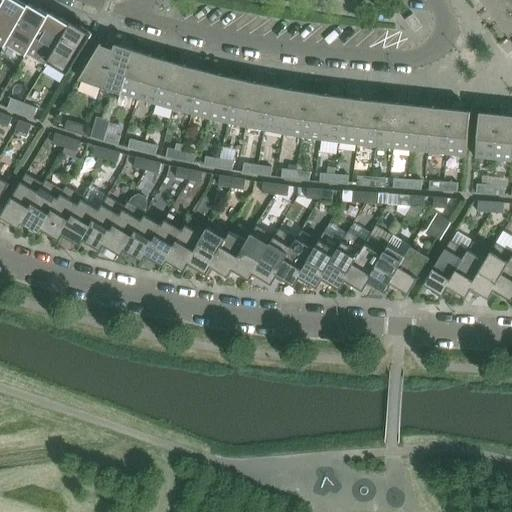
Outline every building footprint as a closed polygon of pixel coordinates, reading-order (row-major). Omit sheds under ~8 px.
[(0,45),(4,48),(29,5),(28,7),(17,0),(16,1),(14,0),(5,0),(0,9),(0,45)] [(480,0),(482,2),(487,8),(485,9),(486,9),(497,0),(480,0)] [(511,0),(497,0),(486,9),(486,10),(488,9),(492,14),(498,22),(511,11),(511,0)] [(26,57),(50,14),(49,16),(38,9),(38,10),(29,5),(4,48),(5,48),(6,45),(26,57)] [(511,34),(511,11),(498,22),(505,30),(507,28),(511,34)] [(47,66),(72,23),(71,23),(70,25),(59,18),(59,19),(50,14),(26,57),(28,54),(47,66)] [(416,32),(423,27),(414,15),(406,20),(416,32)] [(69,75),(93,35),(80,27),(80,28),(72,23),(47,66),(49,63),(69,75)] [(101,87),(115,50),(102,46),(103,44),(101,44),(80,80),(101,87)] [(115,50),(101,87),(103,88),(120,94),(134,51),(124,48),(117,46),(116,45),(115,45),(115,47),(114,50),(115,50)] [(134,51),(120,94),(138,99),(152,55),(151,55),(150,56),(144,54),(134,51)] [(156,105),(168,62),(158,59),(157,62),(150,60),(138,99),(156,105)] [(175,110),(185,70),(177,68),(178,65),(168,62),(156,105),(161,106),(175,110)] [(192,115),(203,71),(193,69),(192,72),(185,70),(175,110),(192,115)] [(203,71),(192,115),(211,120),(220,80),(221,74),(220,74),(220,76),(213,74),(203,71)] [(228,124),(238,80),(228,77),(227,81),(220,80),(211,120),(228,124)] [(238,80),(228,124),(244,127),(246,128),(256,82),(255,82),(255,83),(238,80)] [(265,131),(273,87),(263,85),(262,89),(255,87),(246,128),(265,131)] [(285,135),(291,94),(283,93),(284,89),(273,87),(265,131),(285,135)] [(292,89),(285,135),(286,135),(302,138),(309,93),(299,92),(292,91),(292,89)] [(309,93),(302,138),(320,141),(326,100),(327,94),(326,94),(326,96),(319,95),(309,93)] [(339,143),(345,98),(334,97),(334,101),(326,100),(320,141),(329,142),(339,143)] [(345,98),(339,143),(358,145),(363,99),(362,99),(362,101),(345,98)] [(20,114),(23,104),(11,99),(7,109),(20,114)] [(375,147),(381,103),(370,101),(370,105),(362,104),(358,145),(375,147)] [(393,149),(398,108),(390,108),(391,104),(381,103),(375,147),(393,149)] [(399,103),(393,149),(411,151),(416,106),(406,105),(399,105),(399,103)] [(33,119),(37,109),(23,104),(20,114),(33,119)] [(429,153),(434,112),(426,111),(426,108),(416,106),(411,151),(429,153)] [(434,107),(429,153),(447,155),(452,110),(435,108),(435,107),(434,107)] [(466,157),(471,116),(462,115),(462,111),(452,110),(447,155),(466,157)] [(0,124),(8,128),(12,118),(1,113),(0,114),(0,124)] [(494,160),(499,115),(489,114),(489,118),(480,117),(475,158),(494,160)] [(499,115),(494,160),(511,162),(511,116),(509,116),(499,115)] [(28,135),(32,125),(19,121),(15,131),(28,135)] [(79,135),(82,127),(62,121),(59,129),(79,135)] [(104,142),(107,132),(109,127),(99,123),(94,139),(104,142)] [(118,146),(121,136),(107,132),(104,142),(118,146)] [(65,148),(69,138),(56,134),(52,144),(65,148)] [(77,152),(81,142),(69,138),(65,148),(77,152)] [(142,152),(145,142),(131,138),(128,149),(142,152)] [(156,156),(158,145),(145,142),(142,152),(156,156)] [(106,160),(109,150),(96,146),(93,157),(106,160)] [(180,161),(182,151),(168,148),(166,158),(180,161)] [(118,164),(121,153),(109,150),(106,160),(118,164)] [(194,164),(196,154),(182,151),(180,161),(194,164)] [(218,169),(220,158),(206,156),(204,166),(218,169)] [(147,171),(149,161),(136,157),(134,168),(147,171)] [(257,175),(259,164),(260,158),(253,157),(252,163),(244,162),(243,173),(257,175)] [(232,171),(234,160),(220,158),(218,169),(232,171)] [(159,174),(161,164),(149,161),(147,171),(159,174)] [(271,177),(272,166),(259,164),(257,175),(271,177)] [(296,180),(297,166),(290,165),(289,170),(282,169),(281,179),(296,180)] [(310,182),(311,172),(306,172),(306,167),(297,166),(296,180),(310,182)] [(189,181),(191,170),(178,168),(176,178),(189,181)] [(334,184),(335,175),(336,168),(329,168),(328,174),(321,174),(320,183),(334,184)] [(201,183),(203,173),(191,170),(189,181),(201,183)] [(385,188),(386,179),(381,178),(382,174),(373,173),(372,178),(371,187),(385,188)] [(23,224),(45,185),(44,184),(26,174),(1,217),(20,228),(23,224)] [(348,186),(349,176),(335,175),(334,184),(348,186)] [(232,189),(233,178),(220,176),(218,186),(232,189)] [(371,187),(372,178),(358,177),(357,186),(371,187)] [(0,200),(10,184),(0,178),(0,200)] [(244,191),(246,180),(233,178),(232,189),(244,191)] [(408,190),(408,180),(394,179),(393,189),(408,190)] [(43,230),(65,191),(64,190),(46,180),(44,184),(45,185),(23,224),(40,234),(43,230)] [(422,190),(422,181),(408,180),(408,190),(422,190)] [(444,192),(444,182),(430,182),(429,191),(444,192)] [(458,193),(458,183),(444,182),(444,192),(458,193)] [(275,195),(277,185),(263,183),(262,194),(275,195)] [(491,195),(492,185),(477,184),(476,194),(491,195)] [(288,197),(289,186),(277,185),(275,195),(288,197)] [(505,196),(505,186),(492,185),(491,195),(505,196)] [(63,235),(83,200),(84,201),(86,198),(66,186),(64,190),(65,191),(43,230),(60,241),(63,236),(63,235)] [(320,200),(321,190),(307,189),(307,199),(320,200)] [(333,201),(333,191),(321,190),(320,200),(333,201)] [(365,204),(366,193),(353,192),(352,203),(365,204)] [(378,204),(379,194),(366,193),(365,204),(378,204)] [(127,207),(104,245),(105,246),(122,256),(125,251),(125,250),(145,216),(146,216),(148,213),(146,212),(145,211),(147,208),(148,203),(147,199),(140,195),(136,196),(132,199),(130,202),(129,201),(125,207),(127,207)] [(411,207),(412,196),(399,195),(398,206),(411,207)] [(104,245),(127,207),(125,207),(108,196),(100,210),(101,211),(83,240),(84,241),(102,251),(105,246),(104,245)] [(424,208),(425,197),(412,196),(411,207),(424,208)] [(447,208),(448,199),(434,197),(434,207),(447,208)] [(83,240),(101,211),(100,210),(84,201),(83,200),(63,235),(63,236),(81,246),(84,241),(83,240)] [(491,213),(491,202),(478,202),(477,212),(491,213)] [(503,214),(504,203),(491,202),(491,213),(503,214)] [(146,255),(163,226),(162,226),(146,216),(145,216),(125,250),(125,251),(143,262),(147,256),(146,255)] [(188,266),(209,229),(210,230),(211,229),(191,217),(183,231),(184,231),(167,260),(167,261),(185,272),(188,266)] [(167,260),(184,231),(183,231),(165,220),(162,226),(163,226),(146,255),(147,256),(164,267),(167,261),(167,260)] [(253,275),(276,237),(275,236),(257,226),(247,242),(249,242),(231,272),(250,280),(253,275)] [(209,269),(231,232),(230,231),(225,239),(210,230),(209,229),(188,266),(207,275),(209,269)] [(277,275),(298,240),(297,239),(280,229),(275,236),(276,237),(253,275),(272,285),(277,276),(277,275)] [(300,279),(321,241),(319,241),(302,230),(297,239),(298,240),(277,275),(277,276),(283,279),(281,283),(282,284),(284,280),(295,287),(300,279)] [(231,272),(249,242),(247,242),(231,232),(209,269),(229,278),(231,272)] [(322,280),(344,243),(342,242),(325,232),(319,241),(321,241),(300,279),(306,282),(303,286),(305,287),(307,283),(318,288),(322,280)] [(367,243),(366,242),(349,232),(342,242),(344,243),(322,280),(328,283),(326,286),(328,287),(330,283),(341,290),(346,281),(367,243)] [(368,283),(389,246),(388,245),(370,235),(366,242),(367,243),(346,281),(351,285),(349,289),(351,289),(353,286),(364,291),(368,283)] [(449,288),(469,251),(468,251),(451,240),(424,285),(444,296),(449,288)] [(467,298),(471,290),(492,252),(491,252),(473,242),(468,251),(469,251),(449,288),(454,292),(452,295),(454,296),(456,292),(467,298)] [(494,291),(511,258),(511,252),(496,243),(491,252),(492,252),(471,290),(477,293),(475,296),(477,297),(479,293),(489,300),(494,291)] [(390,284),(407,256),(406,256),(389,246),(368,283),(374,286),(372,290),(373,291),(376,287),(386,293),(391,285),(390,284)] [(409,294),(431,258),(411,247),(406,256),(407,256),(390,284),(391,285),(397,288),(395,291),(396,292),(399,288),(409,294)] [(511,258),(494,291),(500,295),(498,298),(499,299),(502,295),(511,300),(511,258)]
